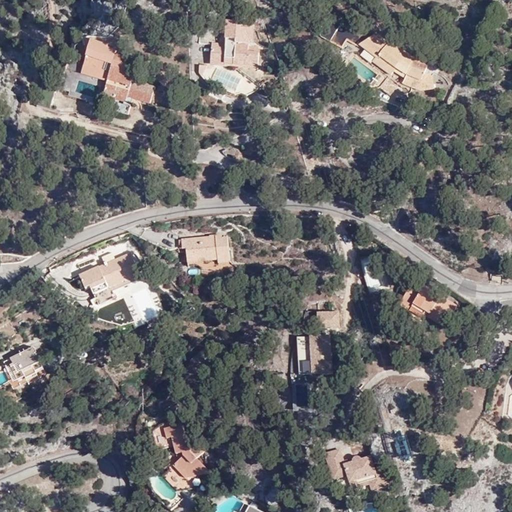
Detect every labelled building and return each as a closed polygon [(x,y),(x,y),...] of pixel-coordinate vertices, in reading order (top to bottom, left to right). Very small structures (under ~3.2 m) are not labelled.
[(244,22),(227,21),(226,44),(213,43),(212,56),(241,58),(241,62),(259,63),(260,52),(249,52),(249,44),(254,44),(255,29),(243,28),(244,22)] [(396,70),(398,68),(400,68),(402,68),(404,69),(406,70),(408,72),(408,73),(409,74),(407,78),(405,84),(421,91),(434,89),(432,79),(426,76),(427,73),(411,66),(414,58),(400,47),(397,51),(375,35),(360,44),(377,57),(379,58),(381,56),(389,62),(384,69),(392,75),(396,70)] [(134,74),(125,72),(129,58),(116,54),(117,51),(109,48),(109,46),(92,40),(83,74),(108,81),(104,97),(113,99),(110,110),(129,116),(134,99),(151,104),(156,87),(133,80),(134,74)] [(411,66),(427,73),(432,60),(416,53),(414,58),(411,66)] [(241,58),(212,56),(211,66),(259,68),(259,63),(241,62),(241,58)] [(379,58),(377,57),(374,61),(384,69),(389,62),(381,56),(379,58)] [(208,66),(200,66),(200,72),(202,76),(207,76),(208,66)] [(398,68),(396,70),(407,78),(409,74),(408,73),(408,72),(406,70),(404,69),(402,68),(400,68),(398,68)] [(434,76),(427,73),(426,76),(432,79),(434,89),(436,89),(434,76)] [(218,254),(219,259),(220,264),(231,262),(228,237),(222,238),(222,234),(182,240),(184,250),(188,249),(189,263),(201,261),(200,257),(218,254)] [(126,259),(123,255),(79,277),(85,290),(90,288),(94,295),(140,273),(132,256),(126,259)] [(401,261),(394,256),(388,263),(396,269),(401,261)] [(429,307),(440,316),(452,301),(411,272),(396,290),(405,297),(425,312),(429,307)] [(422,317),(425,312),(405,297),(401,301),(422,317)] [(437,321),(440,316),(429,307),(425,312),(426,313),(437,321)] [(297,337),(299,367),(289,368),(292,414),(317,412),(315,380),(334,379),(331,329),(340,329),(339,311),(317,313),(318,336),(297,337)] [(39,354),(36,347),(1,364),(14,390),(28,384),(29,386),(40,380),(39,378),(46,374),(37,355),(39,354)] [(182,425),(165,430),(167,440),(172,438),(177,455),(183,454),(184,457),(174,466),(179,472),(184,471),(186,479),(210,473),(197,459),(206,451),(198,443),(191,449),(189,440),(186,440),(182,425)] [(349,475),(351,483),(368,477),(371,484),(373,491),(390,486),(383,466),(375,468),(371,456),(362,459),(362,458),(361,457),(359,456),(357,456),(355,457),(354,457),(354,458),(353,459),(353,460),(353,461),(354,462),(346,465),(344,461),(341,450),(326,454),(335,480),(349,475)] [(368,477),(351,483),(353,490),(371,484),(368,477)] [(265,495),(269,507),(281,503),(276,491),(265,495)] [(249,505),(244,503),(239,511),(264,511),(256,508),(258,504),(251,501),(249,505)]
